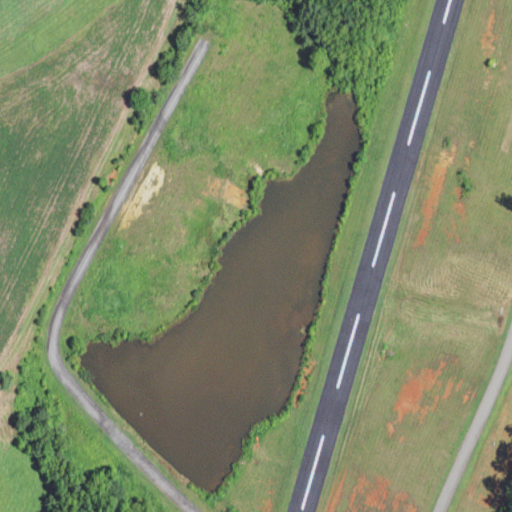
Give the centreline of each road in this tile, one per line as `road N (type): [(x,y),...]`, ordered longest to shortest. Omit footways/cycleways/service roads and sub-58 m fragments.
road 1 (residential): [(201,511),(85,400),(48,347),(52,317),(208,45)]
road 2 (residential): [(443,511),(511,344)]
